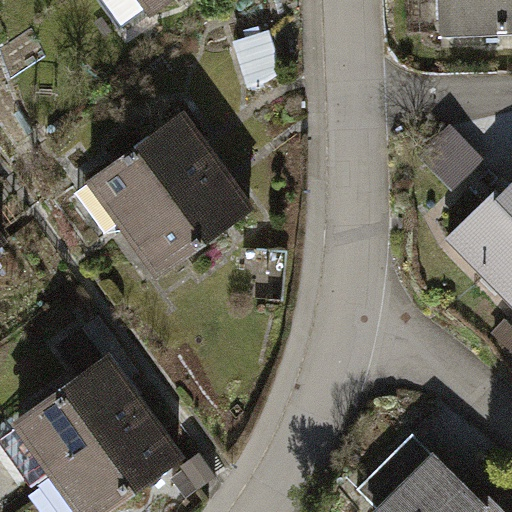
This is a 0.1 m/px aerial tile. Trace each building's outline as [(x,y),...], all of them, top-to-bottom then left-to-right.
[(134,0),(156,30),(197,0),(134,0)] [(511,0),(441,0),(442,46),(511,45),(511,0)] [(92,200),(128,250),(223,182),(187,132),(92,200)] [(129,252),(165,302),(260,234),(224,184),(129,252)] [(511,207),(462,257),(511,307),(511,207)] [(0,273),(15,263),(0,242),(0,273)] [(18,442),(54,492),(149,424),(114,374),(18,442)] [(54,493),(67,511),(133,511),(186,476),(150,425),(54,493)] [(480,511),(422,454),(363,511),(480,511)]
